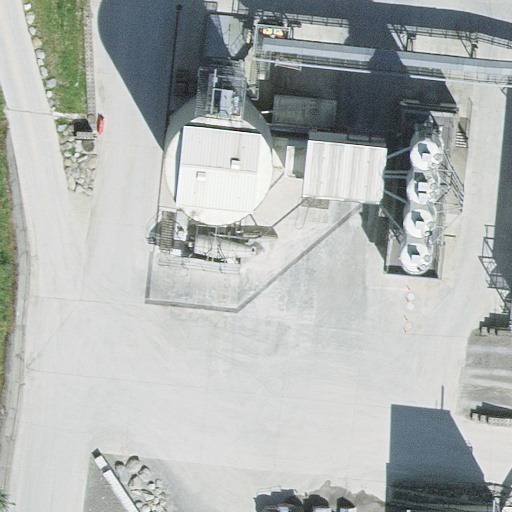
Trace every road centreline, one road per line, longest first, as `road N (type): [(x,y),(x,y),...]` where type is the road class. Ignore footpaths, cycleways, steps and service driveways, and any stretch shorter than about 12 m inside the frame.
road 1 (track): [(54,511),(76,264),(127,217),(126,0)]
road 2 (track): [(4,0),(28,149),(76,264)]
